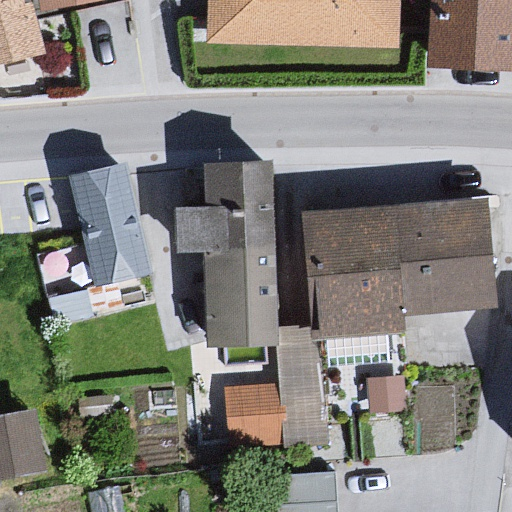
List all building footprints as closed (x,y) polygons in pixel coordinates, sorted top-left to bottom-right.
[(0,0),(0,67),(48,55),(34,0),(0,0)] [(407,0),(216,0),(215,46),(408,55),(407,0)] [(511,0),(448,0),(442,72),(511,71),(511,0)] [(130,169),(82,181),(72,197),(97,294),(159,285),(130,169)] [(284,349),(279,171),(238,175),(243,222),(184,220),(191,258),(208,266),(205,341),(262,359),(284,349)] [(496,211),(304,221),(321,351),(416,337),(413,313),(506,316),(496,211)] [(285,426),(284,373),(224,375),(225,427),(285,426)] [(49,418),(0,425),(0,485),(59,477),(49,418)] [(336,511),(336,462),(284,462),(284,511),(336,511)]
